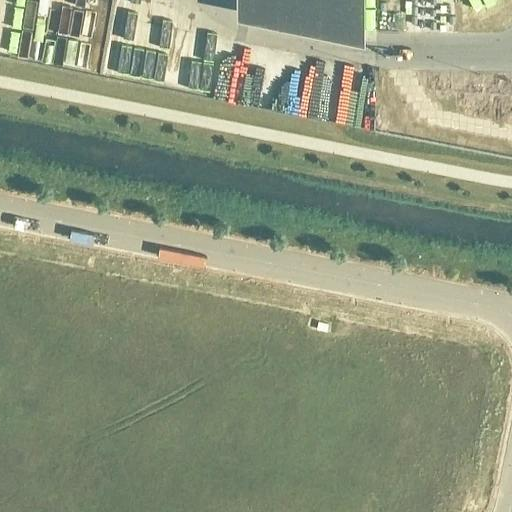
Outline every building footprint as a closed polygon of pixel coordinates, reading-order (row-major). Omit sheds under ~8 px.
[(81,12),(83,0),(72,0),(71,10),(81,12)] [(117,0),(115,12),(126,15),(129,0),(117,0)] [(143,0),(140,20),(170,25),(174,0),(143,0)] [(357,32),(357,0),(242,0),(242,9),(242,11),(358,35),(358,33),(357,32)] [(273,313),(271,325),(301,330),(303,318),(273,313)] [(0,377),(181,414),(203,399),(0,359),(0,377)] [(220,388),(201,401),(211,416),(261,382),(251,368),(237,377),(220,388)] [(295,491),(300,499),(311,491),(306,483),(295,491)] [(282,510),(291,504),(286,497),(277,503),(282,510)]
